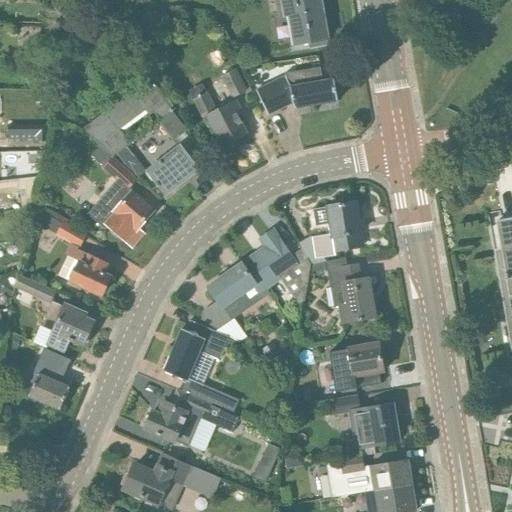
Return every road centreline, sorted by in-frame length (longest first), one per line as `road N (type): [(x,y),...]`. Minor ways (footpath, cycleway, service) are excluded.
road 1 (residential): [(0,496),(33,501),(62,489),(145,303),(206,220),(283,177),(392,157)]
road 2 (tertiary): [(467,511),(416,236)]
